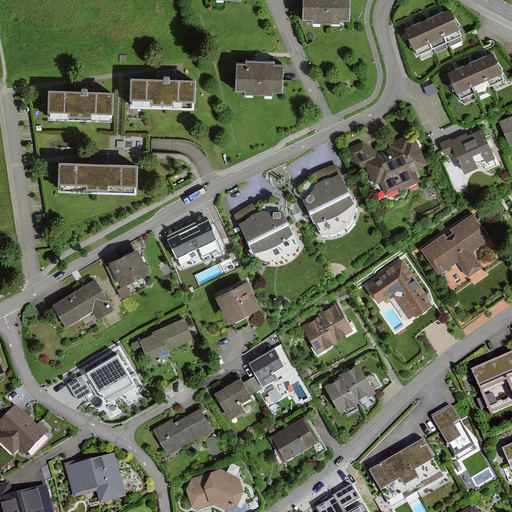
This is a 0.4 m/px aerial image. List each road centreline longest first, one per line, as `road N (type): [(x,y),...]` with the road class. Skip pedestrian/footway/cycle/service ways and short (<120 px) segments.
road 1 (residential): [(2,310),(168,213),(331,132)]
road 2 (residential): [(511,312),(432,370),(274,511)]
road 3 (residential): [(119,438),(34,388),(2,310)]
road 4 (residential): [(331,132),(371,115),(391,94),(385,0)]
road 5 (residential): [(119,438),(244,358)]
road 6 (residential): [(273,0),(331,132)]
